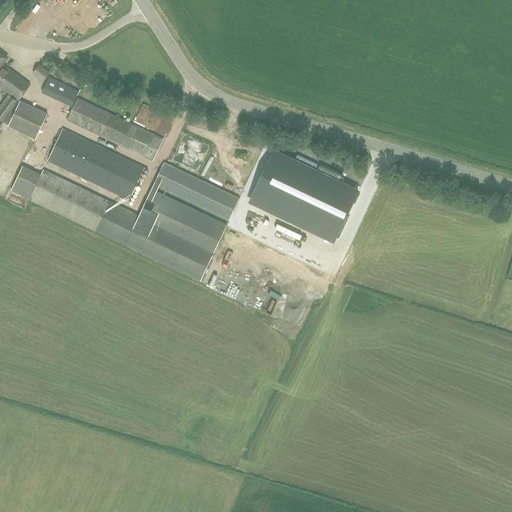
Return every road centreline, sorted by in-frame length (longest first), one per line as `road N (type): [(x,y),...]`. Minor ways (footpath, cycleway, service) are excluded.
road 1 (unclassified): [(147,8),(212,95),(511,185)]
road 2 (unclassified): [(0,36),(78,47),(147,8)]
